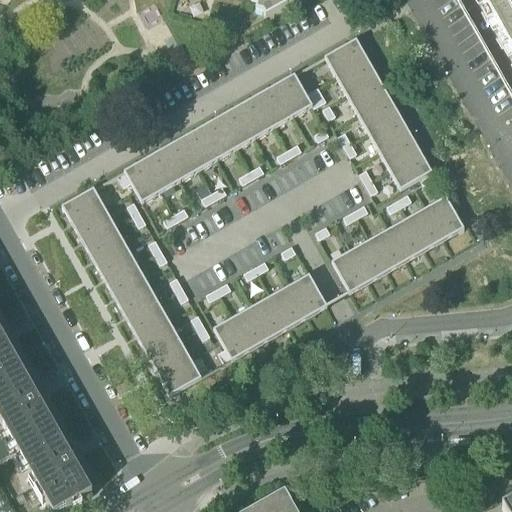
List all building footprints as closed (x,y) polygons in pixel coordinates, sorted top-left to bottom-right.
[(248,0),(248,2),(255,4),(256,6),(254,13),(261,15),(264,20),(286,8),(286,7),(294,3),(292,0),(248,0)] [(511,95),(511,94),(509,90),(477,33),(466,14),(464,10),(458,0),(404,0),(484,140),(511,189),(511,95)] [(501,40),(507,50),(511,59),(511,0),(477,0),(486,14),(492,24),(501,40)] [(324,64),(334,81),(365,63),(355,45),(323,63),(324,64)] [(334,81),(344,100),(376,82),(365,63),(334,81)] [(293,80),(274,91),(292,122),(311,111),(309,107),(304,100),(293,80)] [(344,100),(355,119),(387,101),(376,82),(344,100)] [(274,91),(255,101),(273,133),(292,122),(274,91)] [(317,93),(304,100),(309,107),(321,100),(317,93)] [(325,107),(321,100),(309,107),(311,111),(313,114),(315,112),(317,111),(318,110),(319,110),(325,107)] [(255,101),(237,112),(255,144),(273,133),(255,101)] [(355,119),(366,138),(398,119),(387,101),(355,119)] [(321,115),(327,125),(334,121),(328,111),(321,115)] [(237,112),(218,123),(236,154),(255,144),(237,112)] [(368,141),(376,156),(408,138),(398,119),(366,138),(368,141)] [(218,123),(199,133),(217,165),(233,156),(236,154),(218,123)] [(199,133),(180,144),(198,176),(217,165),(199,133)] [(327,141),(323,134),(313,140),(317,147),(327,141)] [(336,142),(342,152),(350,148),(344,138),(336,142)] [(376,156),(387,175),(419,157),(408,138),(376,156)] [(180,144),(162,155),(180,186),(198,176),(180,144)] [(350,148),(342,152),(348,163),(355,159),(350,148)] [(296,150),(286,156),(290,163),(300,157),(296,150)] [(162,155),(143,165),(161,197),(180,186),(162,155)] [(290,163),(286,156),(275,161),(279,169),(290,163)] [(419,157),(387,175),(399,196),(419,185),(430,179),(431,178),(426,168),(419,157)] [(25,162),(14,168),(17,174),(28,168),(25,162)] [(123,178),(129,189),(141,209),(161,197),(143,165),(123,177),(123,178)] [(258,171),(249,177),(253,184),(262,178),(258,171)] [(358,179),(364,190),(371,186),(365,175),(358,179)] [(253,184),(249,177),(237,183),(242,190),(253,184)] [(122,193),(129,189),(123,178),(116,182),(122,193)] [(433,186),(430,179),(419,185),(423,192),(433,186)] [(371,186),(364,190),(369,200),(377,196),(371,186)] [(221,192),(211,198),(215,205),(225,199),(221,192)] [(69,226),(71,230),(72,230),(103,212),(93,195),(92,194),(61,212),(69,226)] [(215,205),(211,198),(200,204),(204,211),(215,205)] [(406,200),(396,206),(400,213),(410,207),(406,200)] [(443,203),(425,213),(443,245),(463,234),(444,202),(443,203)] [(400,213),(396,206),(385,212),(389,219),(400,213)] [(126,212),(131,222),(139,218),(133,208),(126,212)] [(362,211),(352,216),(356,223),(366,218),(362,211)] [(72,230),(82,249),(114,231),(103,212),(72,230)] [(425,213),(406,224),(424,256),(443,245),(425,213)] [(183,214),(172,220),(176,227),(187,221),(183,214)] [(356,223),(352,216),(342,222),(346,229),(356,223)] [(139,218),(131,222),(137,233),(145,229),(139,218)] [(176,227),(172,220),(162,226),(166,233),(176,227)] [(406,224),(388,235),(406,267),(424,256),(406,224)] [(82,249),(93,268),(124,250),(114,231),(82,249)] [(325,232),(314,238),(318,245),(329,239),(325,232)] [(385,236),(369,246),(387,277),(389,276),(406,267),(388,235),(385,236)] [(147,250),(153,260),(160,256),(154,246),(147,250)] [(369,246),(350,256),(368,288),(387,277),(369,246)] [(93,268),(103,286),(135,268),(124,250),(93,268)] [(290,251),(280,257),(284,264),(294,258),(290,251)] [(160,256),(153,260),(159,271),(166,267),(160,256)] [(368,288),(350,256),(330,267),(348,299),(368,288)] [(263,267),(253,272),(257,280),(267,274),(263,267)] [(103,286),(114,305),(146,287),(135,268),(103,286)] [(257,280),(253,272),(242,279),(246,286),(257,280)] [(308,280),(289,291),(307,323),(326,312),(308,280)] [(168,287),(174,298),(181,294),(175,283),(168,287)] [(114,305),(125,324),(156,306),(146,287),(114,305)] [(226,288),(216,294),(220,301),(230,295),(226,288)] [(289,291),(270,302),(288,334),(307,323),(289,291)] [(181,294),(174,298),(180,308),(187,304),(181,294)] [(220,301),(216,294),(205,300),(209,307),(220,301)] [(256,310),(251,312),(269,344),(285,335),(288,334),(270,302),(256,310)] [(125,324),(135,343),(167,325),(156,306),(125,324)] [(251,312),(232,323),(250,355),(269,344),(251,312)] [(190,325),(196,335),(203,331),(197,321),(190,325)] [(212,335),(224,354),(230,365),(231,366),(250,355),(232,323),(212,335)] [(135,343),(146,361),(178,344),(167,325),(135,343)] [(67,511),(89,499),(74,473),(76,472),(80,470),(77,464),(67,447),(63,449),(61,450),(53,436),(40,412),(41,411),(45,408),(42,404),(32,385),(28,388),(26,389),(19,375),(4,350),(6,349),(10,346),(6,340),(0,328),(0,428),(16,457),(34,488),(47,511),(67,511)] [(203,331),(196,335),(201,345),(209,341),(203,331)] [(146,361),(157,380),(188,362),(178,344),(146,361)] [(230,365),(224,354),(217,358),(223,369),(230,365)] [(188,362),(157,380),(169,401),(200,383),(199,382),(188,362)] [(186,419),(186,420),(192,430),(193,431),(194,431),(195,431),(211,422),(211,421),(212,421),(212,420),(212,419),(205,408),(205,407),(204,407),(203,407),(202,407),(187,416),(186,416),(186,417),(186,418),(186,419)] [(284,511),(279,500),(257,511),(284,511)] [(511,511),(511,500),(500,507),(491,511),(511,511)]
